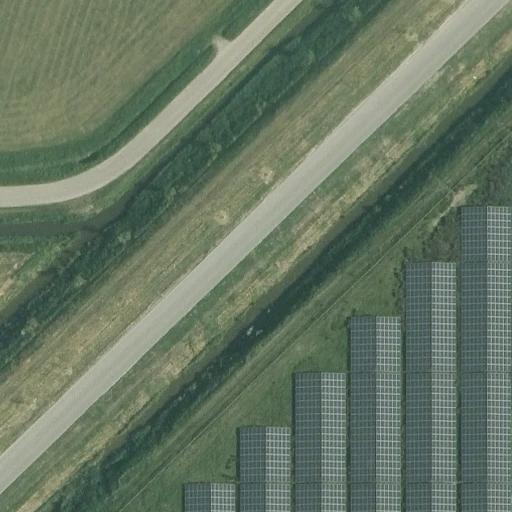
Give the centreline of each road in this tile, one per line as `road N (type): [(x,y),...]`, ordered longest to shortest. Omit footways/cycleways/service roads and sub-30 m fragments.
road 1 (tertiary): [(0,475),(491,0)]
road 2 (unclassified): [(0,196),(65,190),(105,173),(289,0)]
